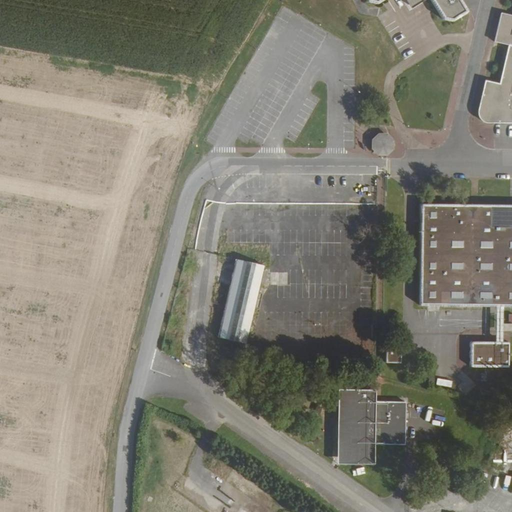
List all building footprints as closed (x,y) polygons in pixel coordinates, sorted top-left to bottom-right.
[(433,0),(442,13),(451,15),(464,7),(465,4),(462,0),(433,0)] [(511,13),(501,11),(495,38),(508,42),(499,83),(486,80),(479,110),(480,114),(484,117),(511,117),(511,13)] [(373,140),(373,143),(373,146),(378,152),(383,152),(386,152),(390,147),(390,143),(390,141),(385,136),(383,135),(377,135),(373,140)] [(511,203),(420,202),(419,304),(498,305),(511,305),(511,203)] [(262,265),(233,259),(217,336),(246,343),(254,304),(260,304),(262,290),(257,289),(260,277),(264,277),(266,269),(262,268),(262,265)] [(507,365),(508,341),(497,341),(470,341),(470,364),(507,365)] [(396,344),(381,344),(380,364),(396,364),(396,344)] [(337,388),(337,462),(374,462),(374,442),(404,442),(404,397),(374,397),(374,388),(337,388)] [(511,447),(511,434),(502,433),(500,446),(511,447)] [(492,463),(504,466),(508,453),(496,450),(492,463)]
